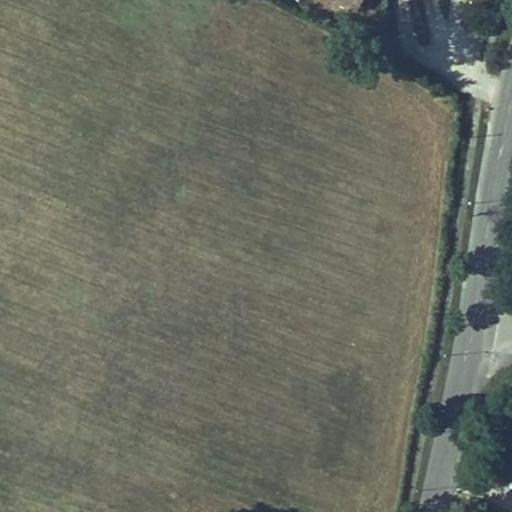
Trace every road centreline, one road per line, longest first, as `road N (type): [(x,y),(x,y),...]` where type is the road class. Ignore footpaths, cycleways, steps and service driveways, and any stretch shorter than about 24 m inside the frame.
road 1 (tertiary): [(470,332),(511,94)]
road 2 (tertiary): [(429,511),(470,332)]
road 3 (unknown): [(508,104),(436,56),(434,0)]
